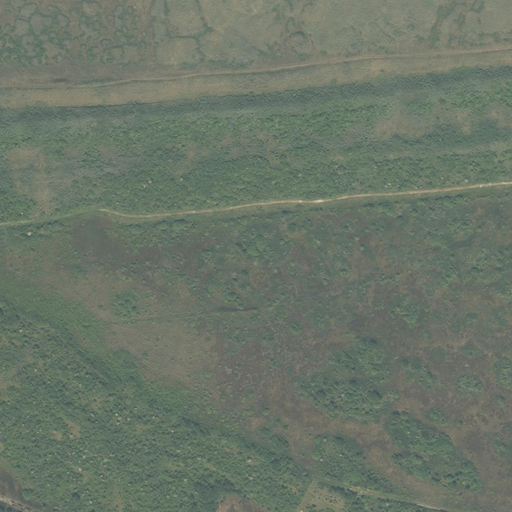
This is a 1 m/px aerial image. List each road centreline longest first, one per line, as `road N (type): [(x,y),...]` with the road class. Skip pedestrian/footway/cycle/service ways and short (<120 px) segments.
road 1 (track): [(0,225),(92,209),(133,216),(511,181)]
road 2 (track): [(511,47),(0,89)]
